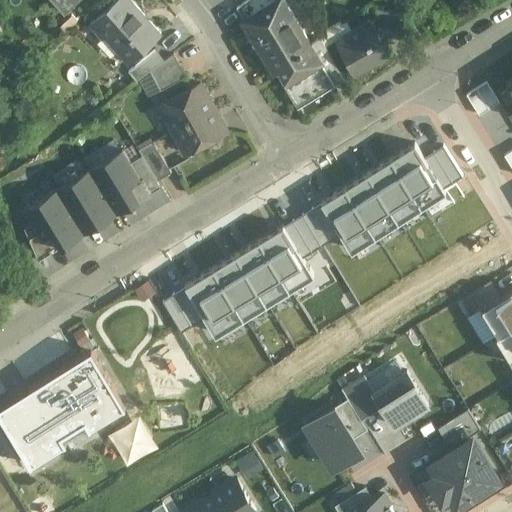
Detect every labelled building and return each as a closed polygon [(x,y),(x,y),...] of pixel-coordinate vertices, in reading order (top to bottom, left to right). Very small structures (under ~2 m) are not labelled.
[(77,0),(59,0),(68,9),(77,0)] [(160,33),(129,0),(116,0),(90,25),(102,38),(108,33),(132,59),(160,33)] [(245,0),(236,7),(244,19),(273,0),(245,0)] [(311,43),(284,0),(273,0),(244,19),(243,19),(256,39),(260,37),(277,64),(274,66),(298,105),(344,77),(321,36),(311,43)] [(402,21),(388,0),(387,0),(375,8),(389,30),(402,21)] [(372,18),(337,37),(354,69),(389,50),(372,18)] [(157,50),(128,71),(136,81),(149,71),(164,60),(157,50)] [(164,60),(149,71),(160,91),(186,76),(173,54),(164,60)] [(487,81),(477,88),(489,108),(499,101),(487,81)] [(200,83),(159,107),(172,131),(214,107),(200,83)] [(489,108),(477,88),(467,94),(480,114),(489,108)] [(214,107),(172,131),(185,154),(227,130),(214,107)] [(415,142),(392,156),(422,204),(445,189),(443,186),(424,156),(415,142)] [(171,173),(152,143),(138,151),(142,157),(157,182),(171,173)] [(434,150),(453,180),(462,174),(443,145),(434,150)] [(123,150),(90,171),(117,215),(141,200),(132,186),(141,180),(131,164),(123,150)] [(424,156),(443,186),(453,180),(434,150),(424,156)] [(422,204),(392,156),(369,171),(398,219),(422,204)] [(132,186),(141,200),(161,188),(157,182),(142,157),(131,164),(141,180),(132,186)] [(57,191),(85,235),(117,215),(90,171),(57,191)] [(398,219),(369,171),(346,185),(376,233),(398,219)] [(376,233),(346,185),(322,200),(341,230),(352,248),(376,233)] [(33,225),(42,241),(52,235),(61,249),(85,235),(57,191),(24,212),(33,225)] [(322,200),(313,206),(332,236),(341,230),(322,200)] [(304,212),(323,242),(332,236),(313,206),(304,212)] [(304,212),(294,218),(313,248),(323,242),(304,212)] [(283,225),(302,255),(313,248),(294,218),(283,225)] [(283,224),(260,239),(290,287),(313,273),(302,255),(283,225),(283,224)] [(52,235),(42,241),(33,225),(24,231),(38,263),(51,256),(61,249),(52,235)] [(290,287),(260,239),(237,253),(267,301),(290,287)] [(267,301),(237,253),(214,267),(244,316),(267,301)] [(244,316),(214,267),(186,285),(187,286),(205,315),(217,333),(244,316)] [(471,314),(481,307),(501,295),(491,279),(461,298),(471,314)] [(192,324),(205,315),(187,286),(174,294),(192,324)] [(511,288),(501,295),(481,307),(497,334),(495,335),(496,336),(511,325),(511,288)] [(181,330),(192,324),(174,294),(163,301),(181,330)] [(80,325),(72,332),(84,344),(92,336),(80,325)] [(511,325),(496,336),(511,361),(511,325)] [(126,404),(91,349),(0,406),(0,415),(31,464),(33,462),(67,441),(62,434),(85,420),(90,427),(126,404)] [(374,390),(382,403),(395,424),(428,404),(407,370),(375,390),(374,390)] [(361,416),(382,403),(374,390),(375,390),(366,375),(344,389),(348,397),(361,416)] [(348,397),(335,405),(355,436),(368,427),(361,416),(348,397)] [(355,436),(335,405),(307,423),(333,464),(361,446),(355,436)] [(473,436),(471,433),(481,427),(468,407),(438,426),(453,449),(473,436)] [(109,430),(126,461),(158,444),(141,412),(109,430)] [(498,477),(473,436),(453,449),(432,462),(438,472),(430,477),(443,497),(451,492),(458,502),(498,477)] [(237,479),(202,501),(201,502),(208,511),(252,511),(256,510),(237,479)] [(353,511),(374,498),(366,485),(335,504),(340,511),(353,511)] [(396,511),(384,492),(374,498),(353,511),(396,511)] [(208,511),(201,502),(202,501),(202,500),(183,511),(182,511),(208,511)]
